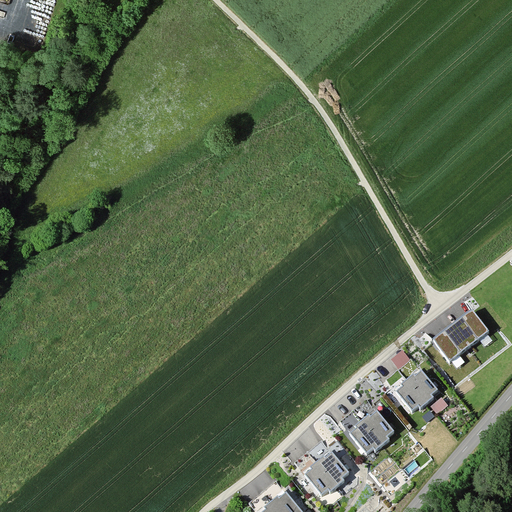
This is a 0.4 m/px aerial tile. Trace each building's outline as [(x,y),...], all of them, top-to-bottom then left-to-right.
[(473,313),(434,343),(450,364),(490,334),(473,313)] [(400,368),(411,359),(404,349),(392,358),(400,368)] [(388,380),(397,391),(408,381),(398,370),(388,380)] [(422,372),(393,396),(412,418),(440,394),(422,372)] [(377,413),(348,436),(367,459),(395,435),(377,413)] [(332,453),(303,477),(322,499),(350,475),(332,453)] [(299,511),(286,496),(280,501),(277,499),(263,510),(265,511),(299,511)]
